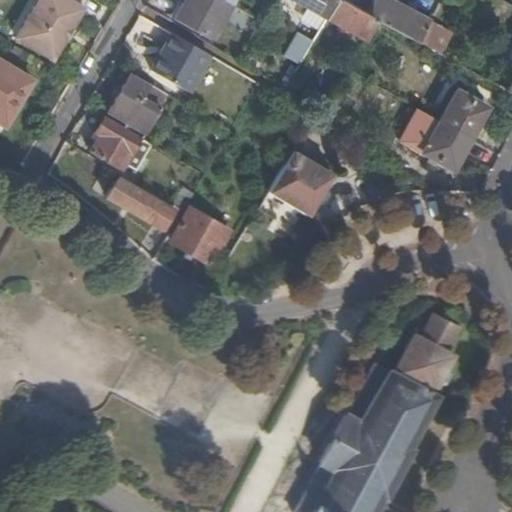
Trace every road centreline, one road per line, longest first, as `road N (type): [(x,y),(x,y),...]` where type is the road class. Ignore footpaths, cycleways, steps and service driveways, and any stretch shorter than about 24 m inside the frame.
road 1 (residential): [(485,254),(293,306),(220,310),(140,274),(26,177)]
road 2 (residential): [(26,177),(132,0)]
road 3 (residential): [(460,502),(511,382)]
road 4 (residential): [(21,511),(64,482),(127,511)]
